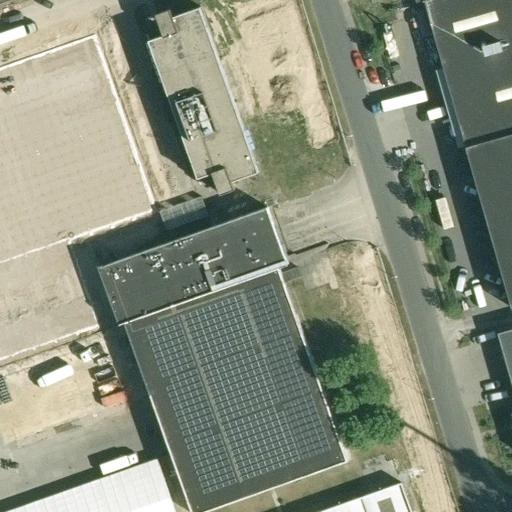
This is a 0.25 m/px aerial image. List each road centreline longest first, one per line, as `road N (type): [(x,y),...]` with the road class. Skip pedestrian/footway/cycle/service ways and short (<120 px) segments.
road 1 (unclassified): [(485,511),(330,0)]
road 2 (unknown): [(45,4),(113,182),(128,193),(164,187),(174,164),(120,0)]
road 3 (unknown): [(375,149),(423,131),(442,134),(502,331)]
